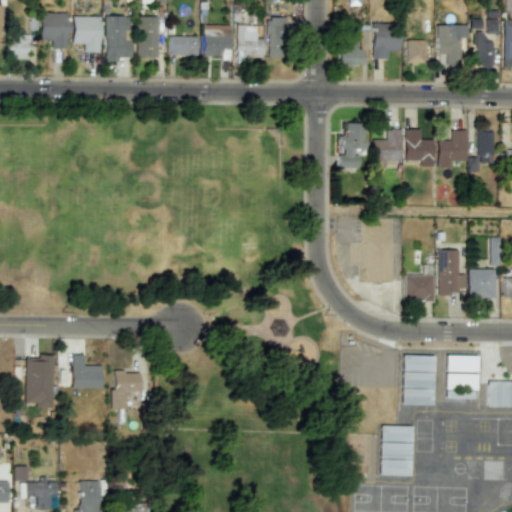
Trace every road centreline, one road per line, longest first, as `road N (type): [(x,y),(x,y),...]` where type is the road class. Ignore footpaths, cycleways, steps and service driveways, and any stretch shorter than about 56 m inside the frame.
road 1 (residential): [(0,89),(511,96)]
road 2 (residential): [(330,291),(317,252),(316,0)]
road 3 (residential): [(330,291),(352,313),(389,328),(511,331)]
road 4 (residential): [(0,326),(179,329)]
